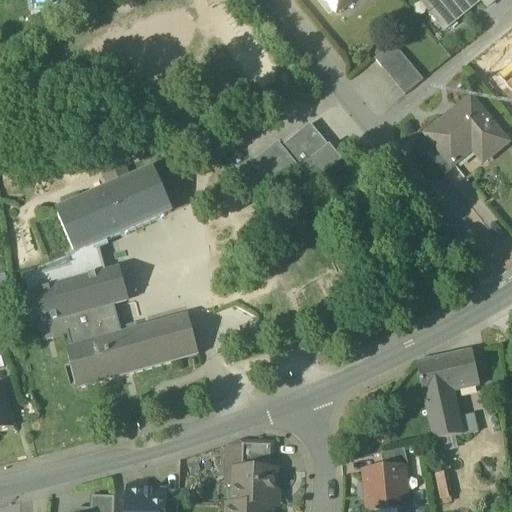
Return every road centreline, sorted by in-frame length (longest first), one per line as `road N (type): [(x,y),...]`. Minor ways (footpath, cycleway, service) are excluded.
road 1 (residential): [(0,490),(152,455),(304,401)]
road 2 (residential): [(304,401),(508,294)]
road 3 (residential): [(508,294),(372,133)]
road 4 (residential): [(372,133),(511,21)]
road 5 (residential): [(372,133),(266,0)]
